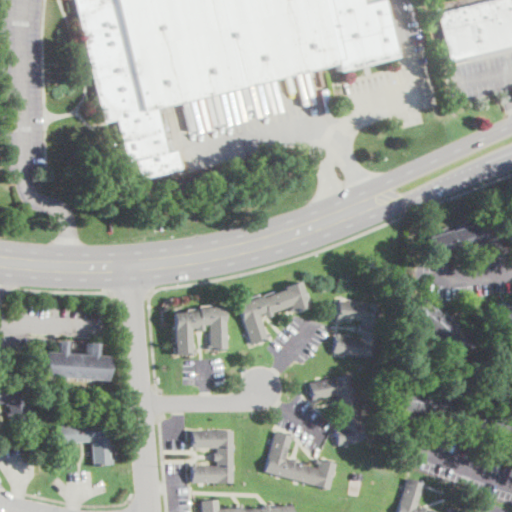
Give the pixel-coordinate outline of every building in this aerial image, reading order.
[(359,0),(361,4),(377,0),(381,0),(395,57),(336,72),(334,63),(154,108),(165,152),(173,150),(178,169),(136,179),(132,161),(124,163),(114,120),(102,123),(71,0),(359,0)] [(511,44),(453,58),(447,60),(436,13),(490,0),(507,0),(511,19),(511,44)] [(488,219),(494,238),(433,257),(427,237),(449,230),(449,231),(488,219)] [(511,245),(503,233),(511,226),(511,245)] [(303,294),(307,304),(308,306),(289,313),(287,309),(290,307),(290,305),(270,313),(271,315),(263,318),(261,313),(257,314),(265,334),(267,333),(268,336),(266,337),(267,338),(250,345),(235,305),(259,295),(260,298),(283,289),(282,287),(298,281),(303,294)] [(430,309),(431,308),(437,314),(440,311),(454,325),(452,327),(461,336),(459,338),(470,347),(457,360),(408,313),(420,300),(430,309)] [(378,308),(374,356),(331,352),(333,333),(338,334),(337,336),(358,338),(358,333),(355,333),(356,325),(359,325),(359,320),(340,318),(339,321),(333,320),(335,301),(378,305),(378,308)] [(511,307),(511,327),(501,324),(491,322),(496,303),(511,307)] [(222,308),(225,347),(205,349),(205,345),(208,345),(206,324),(202,325),(202,330),(195,331),(194,328),(189,328),(191,349),(193,349),(193,353),(173,354),(170,312),(195,310),(195,308),(222,306),(222,308)] [(44,339),(44,352),(54,352),(54,341),(63,342),(62,353),(85,354),(86,343),(94,344),(94,355),(106,356),(105,380),(40,376),(41,364),(29,363),(30,341),(37,341),(37,338),(45,339),(44,339)] [(352,391),(363,440),(336,446),(332,426),(337,425),(338,428),(342,427),(338,409),(335,409),(333,400),(336,399),(335,395),(316,399),(316,401),(311,403),(307,383),(349,374),(352,391)] [(0,383),(15,381),(18,396),(22,395),(27,417),(30,417),(31,422),(11,426),(6,402),(0,403),(0,383)] [(443,394),(444,394),(444,392),(454,392),(453,414),(443,414),(443,417),(423,416),(423,413),(413,412),(413,411),(389,410),(390,390),(413,391),(413,392),(443,394)] [(511,417),(511,441),(506,440),(499,438),(500,435),(484,431),(485,428),(483,427),(463,422),(469,403),(492,410),(491,412),(501,414),(511,417)] [(81,420),(82,422),(101,421),(102,438),(107,437),(108,459),(111,459),(111,464),(91,465),(89,441),(67,443),(68,468),(48,469),(48,465),(48,464),(51,464),(50,443),(52,443),(51,426),(72,424),(72,421),(81,420)] [(231,450),(231,465),(231,482),(189,482),(189,465),(214,465),(214,461),(210,461),(210,453),(214,453),(214,448),(189,447),(189,430),(231,430),(231,450)] [(292,436),(291,440),(289,439),(283,459),(288,461),(289,458),(295,459),(294,462),(315,468),(317,464),(314,463),(315,460),(317,460),(318,459),(334,463),(332,470),(327,489),(262,472),(273,430),(290,435),(290,436),(292,436)] [(393,511),(405,478),(422,483),(424,484),(423,488),(420,487),(414,507),(419,509),(420,506),(426,507),(427,508),(426,510),(427,511),(428,510),(430,510),(430,511),(447,511),(449,508),(460,511),(393,511)] [(216,498),(217,508),(236,507),(236,503),(240,503),(240,508),(262,506),(261,503),(268,502),(268,506),(292,504),(292,511),(198,511),(198,499),(216,498)]
